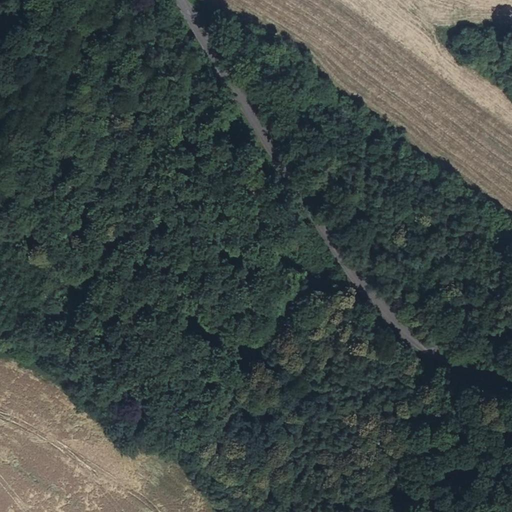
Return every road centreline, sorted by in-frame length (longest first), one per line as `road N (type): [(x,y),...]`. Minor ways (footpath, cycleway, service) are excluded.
road 1 (tertiary): [(180,0),(394,324),(511,383)]
road 2 (track): [(181,1),(299,89)]
